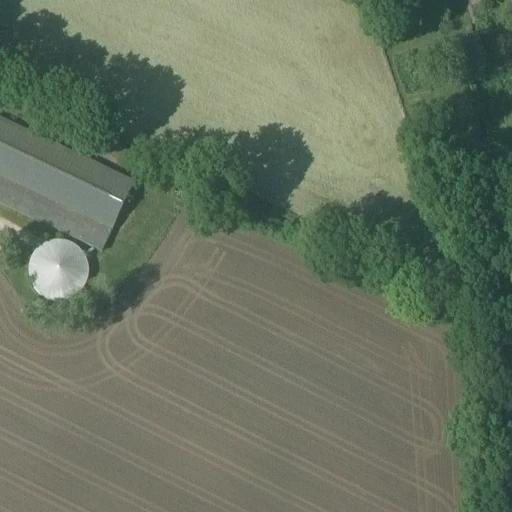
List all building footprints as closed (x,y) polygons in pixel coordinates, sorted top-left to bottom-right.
[(489,67),(478,35),(454,43),(455,45),(447,49),(452,62),(460,60),(465,75),(489,67)] [(0,177),(111,232),(135,183),(0,118),(0,177)] [(0,177),(0,204),(101,252),(111,232),(0,177)] [(29,279),(30,284),(33,289),(36,294),(40,297),(45,300),(50,302),(56,303),(61,303),(67,302),(72,300),(76,297),(81,294),(84,290),(87,285),(88,280),(89,274),(89,269),(88,263),(86,258),(83,254),(79,250),(74,246),(70,244),(64,243),(59,242),(53,242),(48,244),(43,246),(39,249),(35,253),(32,258),(30,263),(28,268),(28,274),(29,279)] [(0,342),(23,333),(6,291),(0,293),(0,342)]
